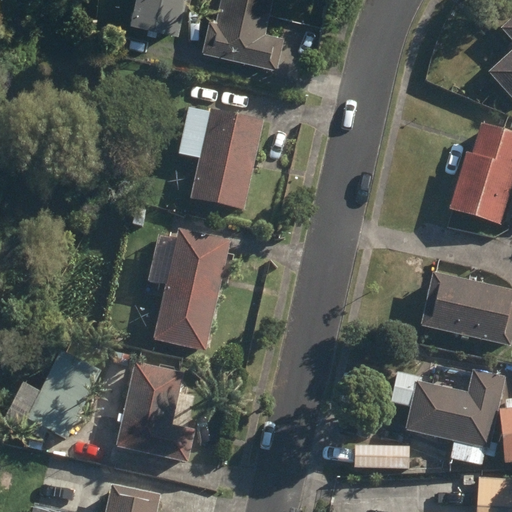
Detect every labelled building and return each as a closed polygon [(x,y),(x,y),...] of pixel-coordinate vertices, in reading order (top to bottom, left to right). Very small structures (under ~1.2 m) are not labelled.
[(136,0),(131,25),(177,37),(186,0),(136,0)] [(203,53),(277,70),(284,39),(265,34),(272,0),(221,0),(216,23),(210,23),(203,53)] [(511,55),(489,77),(511,102),(511,22),(501,32),(511,43),(511,55)] [(191,202),(245,213),(264,126),(210,114),(191,202)] [(450,214),(500,229),(511,189),(511,137),(482,128),(473,160),(467,159),(450,214)] [(133,228),(144,229),(146,209),(135,208),(133,228)] [(154,344),(206,355),(231,246),(178,234),(176,242),(159,238),(149,285),(166,289),(154,344)] [(421,330),(511,350),(511,294),(433,277),(421,330)] [(27,423),(67,444),(101,377),(61,357),(27,423)] [(117,450),(188,466),(195,435),(173,430),(184,378),(136,368),(117,450)] [(446,461),(478,469),(480,458),(490,460),(493,447),(486,445),(501,381),(469,374),(464,397),(417,386),(418,382),(393,376),(386,406),(407,411),(402,432),(450,443),(446,461)] [(497,413),(501,466),(511,465),(511,402),(502,403),(503,412),(497,413)] [(354,472),(410,473),(410,451),(355,450),(354,472)] [(469,480),(424,481),(424,501),(469,500),(469,480)] [(477,511),(511,511),(511,483),(479,481),(477,511)] [(158,511),(161,500),(112,490),(106,511),(158,511)]
